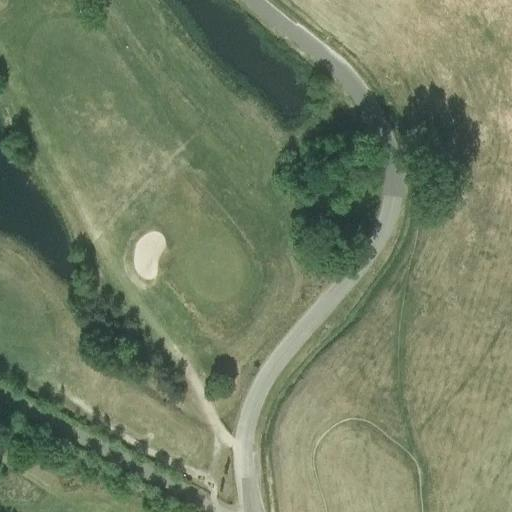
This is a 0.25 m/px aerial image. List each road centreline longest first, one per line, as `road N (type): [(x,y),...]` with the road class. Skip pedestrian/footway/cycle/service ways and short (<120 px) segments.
road 1 (unclassified): [(246,511),(240,469),(257,388),(363,260),(387,210),(393,168),(378,124),(346,77),(255,0)]
road 2 (track): [(218,511),(217,433),(176,355)]
